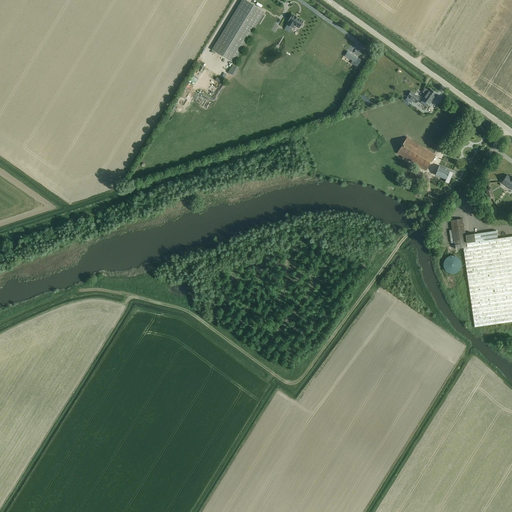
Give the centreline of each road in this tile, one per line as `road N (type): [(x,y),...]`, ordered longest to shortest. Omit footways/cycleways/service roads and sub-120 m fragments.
road 1 (track): [(126,300),(188,311),(292,382),(409,232),(422,226)]
road 2 (unclassified): [(511,131),(327,0)]
